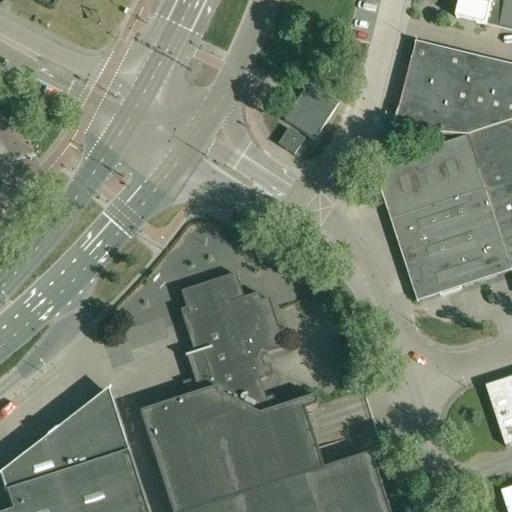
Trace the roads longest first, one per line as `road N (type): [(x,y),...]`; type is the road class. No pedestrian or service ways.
road 1 (unclassified): [(306,218),(349,156),(387,0)]
road 2 (primary): [(122,123),(0,287)]
road 3 (unclassified): [(405,385),(373,292),(339,245),(306,218)]
road 4 (primary): [(64,281),(177,157)]
road 5 (unclassified): [(143,91),(0,28)]
road 6 (primary): [(202,128),(235,73),(263,0)]
road 7 (unclassified): [(0,54),(122,123)]
road 8 (unclassified): [(0,387),(64,330),(64,281)]
road 9 (unclassified): [(177,157),(252,198),(297,212)]
road 10 (unclassified): [(445,511),(405,385)]
road 11 (unclassified): [(297,212),(267,174),(202,128)]
